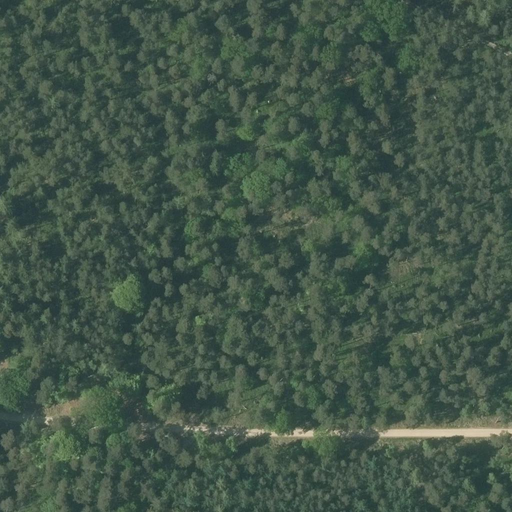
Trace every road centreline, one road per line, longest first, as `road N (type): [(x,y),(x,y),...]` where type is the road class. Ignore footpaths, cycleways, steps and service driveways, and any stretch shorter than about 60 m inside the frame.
road 1 (track): [(511,434),(199,431),(0,418)]
road 2 (track): [(511,56),(400,0)]
